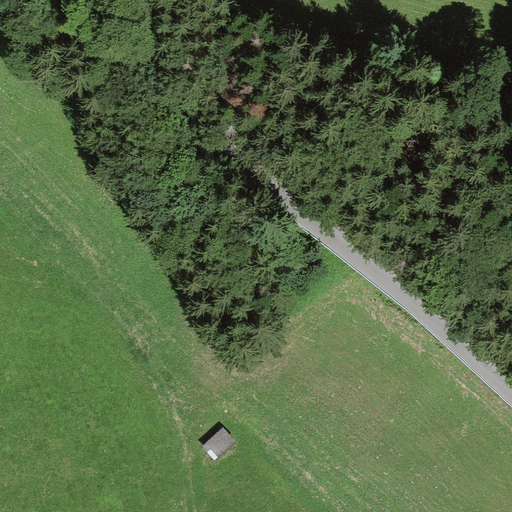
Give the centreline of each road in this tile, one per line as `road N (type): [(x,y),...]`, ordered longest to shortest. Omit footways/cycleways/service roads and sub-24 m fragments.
road 1 (tertiary): [(67,0),(180,109),(511,390)]
road 2 (track): [(376,34),(511,79)]
